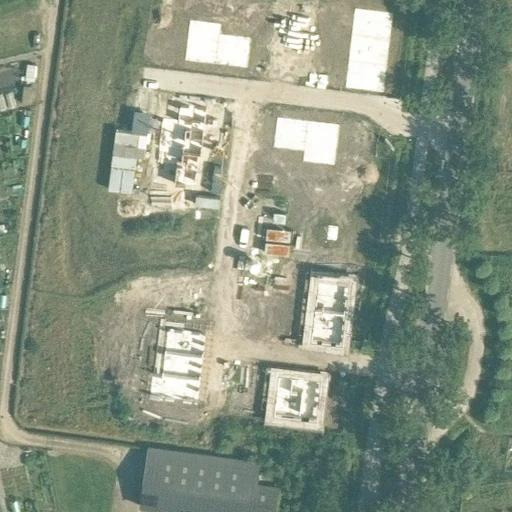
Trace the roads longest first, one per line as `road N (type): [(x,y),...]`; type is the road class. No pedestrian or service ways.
road 1 (track): [(52,0),(0,430)]
road 2 (tertiary): [(407,511),(456,115)]
road 3 (residential): [(212,346),(241,91)]
road 4 (residential): [(241,91),(456,115)]
road 5 (residential): [(111,76),(241,91)]
